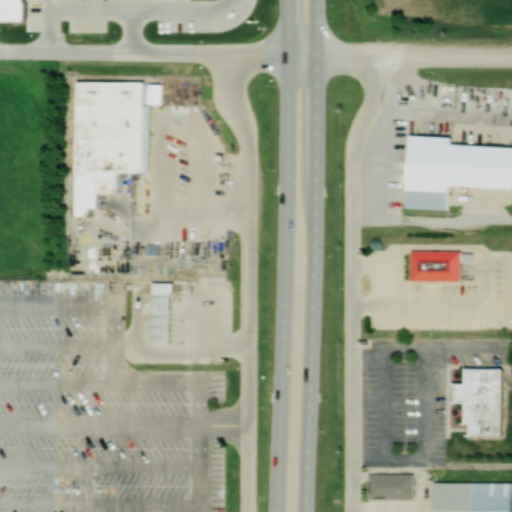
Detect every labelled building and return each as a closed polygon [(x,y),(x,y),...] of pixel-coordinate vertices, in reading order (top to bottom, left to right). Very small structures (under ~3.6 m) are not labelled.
[(80,215),(92,215),(93,207),(103,207),(103,193),(128,193),(128,171),(152,172),(153,104),(163,104),(164,80),(81,80),(80,215)] [(511,144),(457,143),(458,136),(414,134),(411,207),(454,209),(455,184),(511,186),(511,144)] [(413,247),(412,279),(465,280),(466,248),(413,247)] [(174,281),(156,281),(156,343),(174,343),(174,281)] [(510,367),(471,367),(470,383),(458,383),(457,403),(469,403),(469,425),(474,425),(474,436),(509,437),(510,367)] [(372,473),(372,498),(417,498),(418,473),(372,473)] [(511,511),(438,511),(439,477),(511,478),(511,511)]
